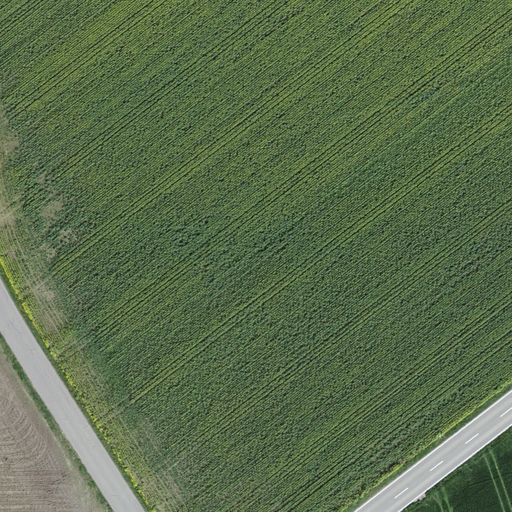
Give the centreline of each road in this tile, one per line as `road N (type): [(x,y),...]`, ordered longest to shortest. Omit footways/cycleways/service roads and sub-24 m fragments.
road 1 (unclassified): [(0,305),(129,511)]
road 2 (tertiary): [(371,511),(511,404)]
